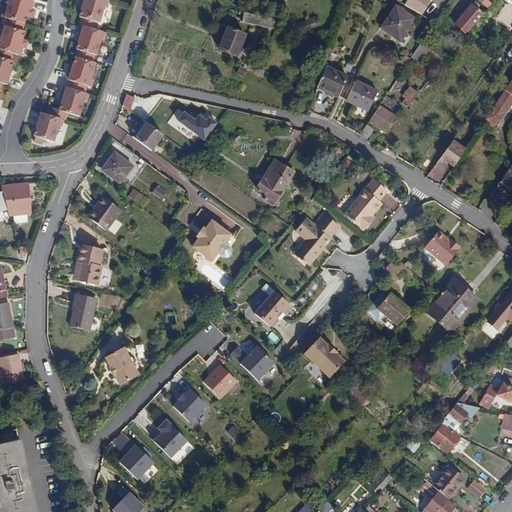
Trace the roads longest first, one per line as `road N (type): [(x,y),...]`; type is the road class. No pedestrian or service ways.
road 1 (residential): [(425,186),(323,127),(119,81)]
road 2 (residential): [(75,168),(39,260),(36,337),(78,456)]
road 3 (residential): [(59,0),(56,45),(21,100),(6,165)]
road 4 (residential): [(78,456),(208,339)]
